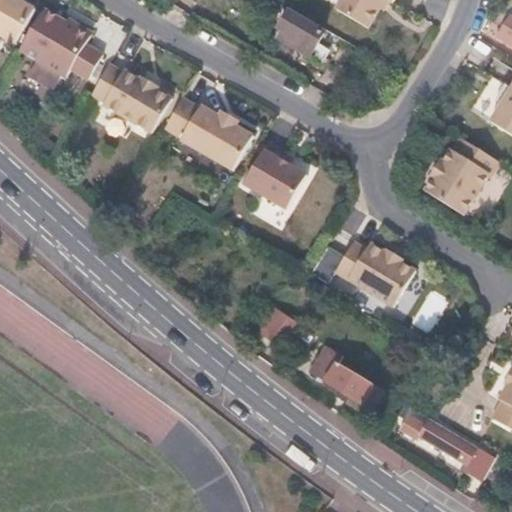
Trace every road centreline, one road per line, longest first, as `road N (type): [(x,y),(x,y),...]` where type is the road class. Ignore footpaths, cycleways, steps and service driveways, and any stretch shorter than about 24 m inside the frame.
road 1 (primary): [(419,511),(187,338),(0,169)]
road 2 (residential): [(110,0),(372,151)]
road 3 (residential): [(372,151),(384,202),(507,282)]
road 4 (residential): [(372,151),(469,0)]
